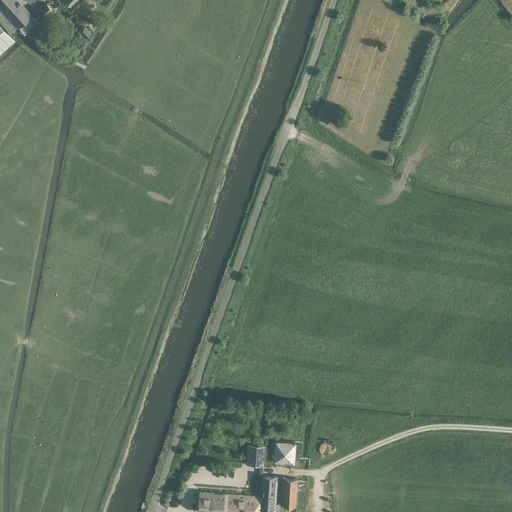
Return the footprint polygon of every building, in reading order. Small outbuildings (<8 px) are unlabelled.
[(0,0),(0,21),(8,31),(10,33),(18,27),(24,33),(36,22),(30,15),(31,14),(18,0),(0,0)] [(45,3),(35,12),(42,20),(53,10),(45,3)] [(0,53),(16,39),(10,33),(8,31),(0,21),(0,53)] [(295,461),(296,439),(275,438),(274,460),(295,461)] [(249,459),(259,460),(261,442),(250,441),(249,459)] [(262,475),(260,511),(275,511),(278,477),(262,475)] [(296,506),(297,478),(282,477),(281,505),(296,506)] [(260,511),(261,497),(199,492),(198,511),(204,511),(260,511)]
